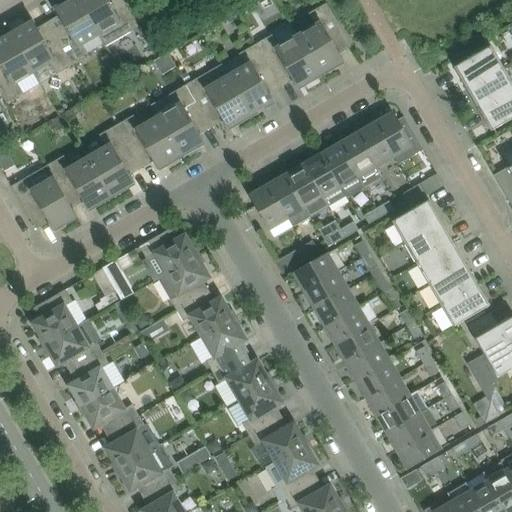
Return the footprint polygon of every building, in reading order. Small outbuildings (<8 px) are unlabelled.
[(55,11),(58,17),(48,23),(73,66),(89,57),(82,45),(98,35),(105,47),(106,47),(78,0),(64,0),(60,3),(62,6),(55,11)] [(78,0),(106,47),(139,27),(122,0),(78,0)] [(299,36),(297,34),(322,77),(338,68),(335,65),(343,60),(339,54),(352,47),(326,3),(309,14),(316,26),(299,36)] [(24,24),(10,32),(34,75),(35,75),(34,72),(50,63),(57,75),(73,66),(48,23),(37,29),(34,23),(26,27),(24,24)] [(0,90),(7,104),(23,95),(16,83),(33,73),(34,75),(10,32),(0,37),(0,90)] [(306,87),(322,77),(297,34),(296,34),(298,37),(280,47),(273,35),(256,45),(281,88),(293,81),(297,87),(304,83),(306,87)] [(269,95),(281,88),(256,45),(239,54),(246,66),(229,77),(222,64),(221,65),(252,118),(268,109),(266,105),(273,101),(269,95)] [(454,68),(463,83),(467,90),(504,68),(491,47),(454,68)] [(252,118),(221,65),(186,85),(211,129),(223,122),(227,128),(234,124),(236,127),(252,118)] [(467,90),(479,111),(511,91),(511,81),(504,68),(467,90)] [(200,135),(211,129),(186,85),(152,105),(182,158),(198,149),(196,146),(203,141),(200,135)] [(511,91),(479,111),(487,124),(491,132),(511,119),(511,91)] [(166,168),(182,158),(152,105),(151,106),(158,118),(141,128),(134,116),(117,126),(142,169),(153,162),(157,168),(164,164),(166,168)] [(394,114),(375,125),(394,157),(413,145),(418,152),(423,149),(404,117),(397,121),(394,116),(395,116),(394,114)] [(375,125),(357,135),(376,167),(394,157),(375,125)] [(90,158),(88,156),(113,199),(128,190),(126,186),(134,182),(130,176),(142,169),(117,126),(100,136),(107,148),(90,158)] [(357,135),(340,145),(358,177),(364,187),(382,177),(376,167),(357,135)] [(364,187),(358,177),(340,145),(322,156),(341,187),(345,195),(346,197),(364,187)] [(3,149),(0,150),(0,163),(9,159),(3,149)] [(97,208),(113,199),(88,156),(87,157),(88,159),(71,169),(64,157),(47,167),(77,219),(78,219),(72,209),(83,203),(87,209),(95,205),(97,208)] [(341,187),(322,156),(304,166),(328,206),(345,195),(341,187)] [(511,205),(511,164),(507,168),(494,176),(511,206),(511,205)] [(328,206),(304,166),(287,176),(310,216),(328,206)] [(60,225),(62,228),(77,219),(47,167),(46,167),(53,179),(36,189),(29,177),(11,187),(36,230),(48,223),(52,229),(60,225)] [(420,185),(412,189),(419,201),(427,197),(444,187),(437,175),(420,185)] [(287,176),(269,187),(288,218),(292,226),(310,216),(287,176)] [(268,228),(269,229),(288,218),(269,187),(250,198),(251,199),(252,199),(268,227),(268,228)] [(412,189),(403,194),(410,206),(419,201),(412,189)] [(429,201),(392,222),(404,244),(442,222),(429,201)] [(377,209),(381,217),(394,210),(389,202),(377,209)] [(369,225),(381,217),(377,209),(364,216),(369,225)] [(354,222),(341,230),(346,238),(359,230),(354,222)] [(416,265),(454,243),(442,222),(404,244),(416,265)] [(147,259),(154,255),(166,275),(197,257),(185,235),(178,239),(172,230),(173,230),(172,228),(140,247),(147,259)] [(334,245),(346,238),(341,230),(329,237),(334,245)] [(313,241),(304,247),(311,258),(320,253),(313,241)] [(370,254),(363,242),(355,247),(362,259),(370,254)] [(466,264),(458,250),(454,243),(416,265),(429,285),(466,264)] [(302,264),(311,258),(304,247),(295,252),(302,264)] [(338,274),(347,269),(336,250),(327,255),(326,254),(325,255),(325,256),(296,272),(295,273),(306,292),(337,273),(338,274)] [(370,254),(362,259),(369,271),(378,267),(370,254)] [(210,278),(197,257),(166,275),(159,280),(170,300),(176,311),(209,292),(209,291),(208,291),(203,282),(210,278)] [(115,261),(103,269),(115,290),(121,301),(134,294),(115,261)] [(478,284),(470,271),(466,264),(429,285),(441,306),(478,284)] [(113,291),(115,290),(103,269),(92,275),(105,296),(113,291)] [(337,273),(306,292),(316,309),(348,291),(338,274),(337,273)] [(375,282),(382,294),(391,289),(384,277),(375,282)] [(453,328),(489,307),(490,306),(478,284),(441,306),(453,328)] [(397,300),(391,289),(382,294),(388,305),(397,300)] [(45,345),(77,327),(65,307),(73,302),(66,290),(33,309),(34,311),(34,310),(40,320),(33,324),(45,345)] [(105,296),(101,298),(102,301),(106,307),(118,300),(113,291),(105,296)] [(348,291),(316,309),(326,327),(358,309),(348,291)] [(210,293),(209,292),(176,311),(183,322),(191,318),(202,338),(234,319),(221,298),(214,302),(209,293),(210,293)] [(358,309),(326,327),(336,345),(368,326),(379,320),(368,302),(358,309)] [(407,327),(415,322),(408,310),(400,315),(407,327)] [(490,403),(498,378),(511,323),(511,316),(498,325),(491,313),(467,326),(484,354),(468,364),(490,403)] [(239,345),(246,341),(234,319),(202,338),(214,358),(206,362),(213,373),(245,354),(244,354),(239,345)] [(89,320),(77,327),(45,345),(58,367),(65,362),(71,372),(103,354),(96,343),(101,340),(89,320)] [(415,322),(407,327),(414,340),(423,335),(415,322)] [(511,323),(498,378),(511,369),(511,323)] [(368,326),(336,345),(347,362),(378,344),(368,326)] [(378,344),(347,362),(357,380),(389,362),(378,344)] [(416,352),(423,365),(432,360),(424,347),(416,352)] [(101,369),(109,365),(103,354),(71,372),(76,382),(69,386),(82,408),(113,389),(101,369)] [(246,355),(245,354),(213,373),(219,384),(227,380),(239,400),(270,382),(258,360),(250,365),(245,355),(246,355)] [(432,360),(423,365),(431,377),(439,372),(432,360)] [(389,362),(357,380),(367,398),(399,379),(389,362)] [(399,379),(367,398),(377,415),(409,397),(399,379)] [(275,408),(282,403),(270,382),(239,400),(250,420),(243,425),(249,436),(282,417),(281,416),(281,417),(275,408)] [(437,388),(444,400),(452,395),(445,383),(437,388)] [(101,425),(107,435),(139,416),(133,405),(125,410),(113,389),(82,408),(94,429),(101,425)] [(409,397),(377,415),(388,433),(419,415),(428,409),(427,409),(418,393),(418,392),(418,391),(409,396),(409,397)] [(444,400),(451,413),(460,408),(452,395),(444,400)] [(491,403),(486,424),(500,416),(491,401),(491,403)] [(419,415),(388,433),(398,451),(430,432),(438,427),(428,409),(419,415)] [(461,430),(470,425),(463,413),(454,418),(461,430)] [(511,414),(500,421),(505,430),(511,425),(511,414)] [(113,445),(105,449),(118,470),(161,445),(161,444),(160,445),(148,424),(145,426),(139,416),(107,435),(113,445)] [(282,418),(282,417),(249,436),(255,447),(263,442),(275,463),(306,444),(294,423),(287,427),(281,418),(282,418)] [(505,430),(500,421),(487,429),(492,437),(505,430)] [(430,432),(398,451),(409,469),(410,469),(410,468),(439,451),(439,452),(441,451),(440,451),(449,445),(448,444),(448,445),(438,428),(439,428),(438,427),(430,432)] [(465,442),(470,450),(482,443),(477,435),(465,442)] [(470,450),(465,442),(452,449),(457,458),(470,450)] [(275,463),(265,468),(266,469),(267,468),(284,497),(279,501),(279,502),(285,498),(318,479),(317,479),(311,470),(319,466),(306,444),(275,463)] [(137,487),(143,497),(175,479),(169,468),(173,465),(161,445),(118,470),(130,492),(137,487)] [(182,472),(210,456),(204,445),(176,461),(182,472)] [(511,456),(500,463),(511,482),(511,456)] [(438,457),(430,462),(437,474),(445,469),(443,466),(438,457)] [(430,462),(421,468),(425,476),(427,479),(437,474),(430,462)] [(505,511),(509,511),(511,510),(511,482),(500,463),(483,473),(483,474),(505,511)] [(505,511),(483,474),(466,484),(481,511),(505,511)] [(142,511),(184,511),(174,494),(182,490),(175,479),(143,497),(149,507),(142,511)] [(318,480),(318,479),(285,498),(292,509),(299,505),(303,511),(333,511),(343,507),(330,485),(323,490),(318,481),(318,480)] [(465,483),(447,494),(458,511),(481,511),(466,484),(465,483)] [(458,511),(447,494),(449,497),(425,511),(458,511)]
